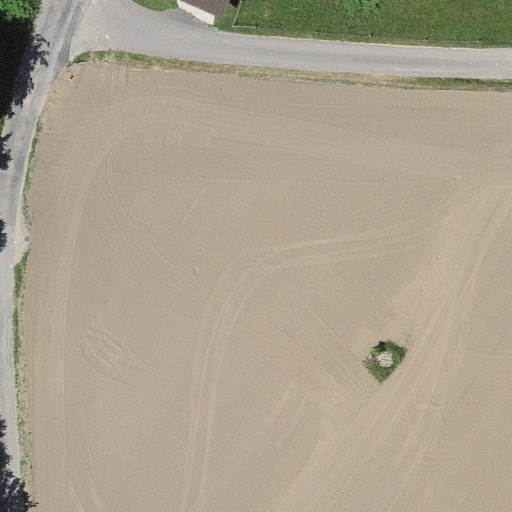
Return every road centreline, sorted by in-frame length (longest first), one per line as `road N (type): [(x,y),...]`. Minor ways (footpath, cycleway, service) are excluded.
road 1 (unclassified): [(64,0),(40,63),(5,217),(8,511)]
road 2 (track): [(511,71),(249,59),(153,44),(57,16)]
